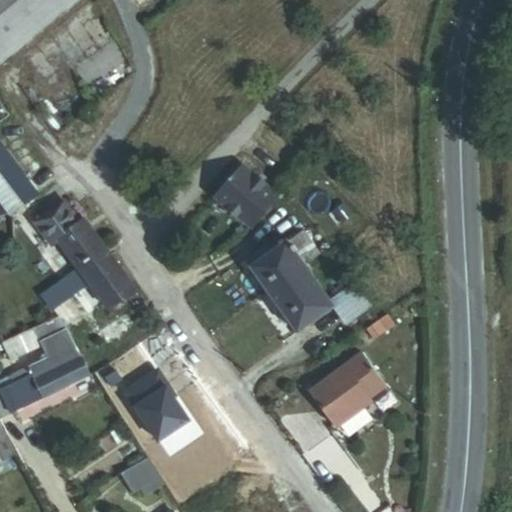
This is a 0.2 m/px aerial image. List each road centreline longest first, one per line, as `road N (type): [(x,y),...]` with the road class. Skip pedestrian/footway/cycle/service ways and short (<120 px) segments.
road 1 (secondary): [(457,511),(468,422),(464,93),(486,0)]
road 2 (residential): [(322,511),(181,317)]
